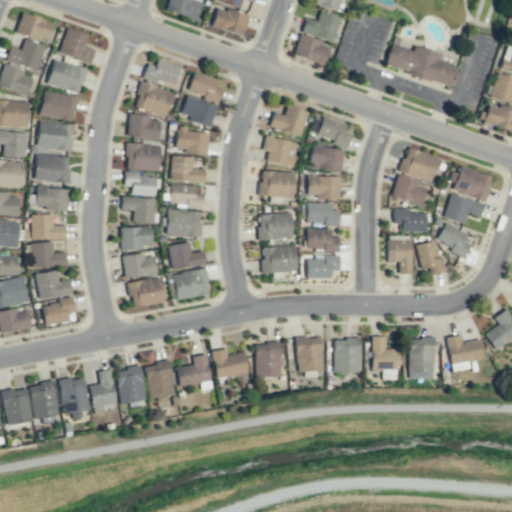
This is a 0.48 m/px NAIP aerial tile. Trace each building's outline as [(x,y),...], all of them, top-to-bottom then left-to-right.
[(194,0),(199,2),(193,19),(162,9),(165,0),(194,0)] [(247,0),(250,1),(250,0),(211,0),(236,8),(238,0),(247,0)] [(309,0),(308,3),(334,11),(337,0),(309,0)] [(224,7),(246,15),(242,28),(240,27),(238,35),(207,25),(213,7),(223,10),(224,7)] [(317,10),(338,17),(329,41),(311,35),(311,36),(298,32),(303,17),(313,20),(317,10)] [(45,41),(51,22),(19,11),(12,31),(45,41)] [(85,33),(63,28),(56,54),(87,62),(91,48),(81,46),(85,33)] [(297,33),(318,40),(317,43),(326,47),(320,64),(290,54),(297,33)] [(389,43),(392,35),(398,37),(395,45),(389,43)] [(34,70),(42,45),(21,38),(17,49),(7,45),(2,60),(34,70)] [(454,66),(447,86),(427,79),(426,80),(402,72),(402,70),(381,63),(389,42),(389,43),(395,45),(409,50),(411,45),(424,50),(436,54),(434,59),(454,66)] [(511,72),(496,67),(504,44),(511,46),(511,72)] [(83,67),(50,59),(43,84),(76,92),(83,67)] [(144,63),(139,76),(171,86),(177,66),(154,59),(152,65),(144,63)] [(29,77),(21,75),(22,70),(0,63),(0,87),(24,95),(29,77)] [(215,100),(218,89),(212,87),(214,78),(189,72),(185,93),(215,100)] [(511,92),(511,78),(494,72),(485,96),(506,103),(510,92),(511,92)] [(163,116),(170,91),(138,82),(130,106),(163,116)] [(74,97),(41,89),(35,113),(68,122),(74,97)] [(214,105),(183,95),(177,112),(187,115),(185,119),(207,126),(214,105)] [(0,125),(24,126),(25,100),(0,99),(0,125)] [(511,132),(479,121),(480,119),(475,118),(478,110),(482,112),(485,103),(495,107),(497,103),(511,108),(511,132)] [(296,136),(305,111),(283,104),(280,114),(270,111),(266,125),(296,136)] [(124,136),(155,138),(157,120),(147,119),(148,115),(125,113),(124,136)] [(313,133),(330,139),(329,143),(343,148),(348,133),(340,131),(343,123),(320,116),(313,133)] [(34,146),(67,150),(69,124),(36,121),(34,146)] [(203,155),(206,132),(184,130),(184,126),(174,125),(172,147),(182,148),(181,152),(203,155)] [(0,146),(0,155),(22,156),(23,131),(0,130),(0,143),(0,146)] [(261,135),(269,136),(269,137),(288,141),(288,142),(293,143),(291,150),(287,149),(286,155),(291,156),(289,166),(261,161),(263,151),(258,150),(261,135)] [(123,141),(122,168),(156,169),(157,142),(123,141)] [(336,172),(341,150),(319,145),(320,143),(313,141),(312,143),(310,143),(306,161),(312,163),(311,166),(336,172)] [(427,181),(436,157),(405,146),(401,158),(398,157),(394,170),(418,179),(418,178),(427,181)] [(31,180),(65,181),(66,156),(33,154),(31,180)] [(201,181),(202,168),(190,168),(190,156),(168,155),(167,180),(201,181)] [(0,185),(20,186),(20,160),(0,159),(0,185)] [(486,188),(481,201),(457,193),(458,191),(449,188),(451,182),(445,180),(448,171),(455,173),(457,165),(487,176),(483,187),(486,188)] [(128,186),(127,194),(152,195),(153,176),(136,175),(137,171),(121,170),(120,185),(128,186)] [(259,170),(290,172),(289,197),(254,195),(255,181),(258,182),(259,170)] [(417,204),(423,187),(414,184),(415,180),(395,173),(388,194),(417,204)] [(336,198),(336,175),(304,175),(304,194),(314,194),(314,198),(336,198)] [(192,184),(167,184),(167,202),(185,202),(185,208),(199,208),(199,193),(192,193),(192,184)] [(64,210),(66,188),(34,187),(33,205),(42,205),(42,209),(64,210)] [(16,196),(7,196),(7,192),(0,191),(0,213),(15,215),(16,196)] [(467,199),(480,203),(476,217),(464,213),(461,223),(440,216),(448,193),(466,200),(467,199)] [(129,222),(151,222),(152,197),(119,196),(118,209),(130,209),(129,222)] [(320,225),(335,225),(335,210),(328,210),(328,201),(303,202),(303,221),(312,221),(312,222),(320,222),(320,225)] [(391,208),(405,208),(405,211),(414,211),(414,212),(423,212),(422,231),(399,231),(399,223),(390,223),(391,208)] [(198,210),(164,209),(163,234),(196,236),(198,210)] [(268,212),(287,211),(289,236),(279,237),(280,242),(266,243),(265,239),(254,239),(253,226),(256,226),(255,214),(268,213),(268,212)] [(50,213),(28,214),(28,239),(63,238),(63,224),(50,225),(50,213)] [(433,217),(440,220),(437,226),(431,224),(433,217)] [(17,221),(0,219),(0,245),(14,247),(17,221)] [(443,221),(464,234),(460,240),(468,244),(460,258),(446,250),(448,247),(440,243),(441,241),(434,237),(443,221)] [(117,249),(140,249),(140,244),(149,244),(149,226),(117,226),(117,249)] [(335,251),(311,251),(311,247),(303,247),(303,228),(327,228),(327,236),(335,236),(335,251)] [(408,239),(408,259),(409,259),(409,273),(395,273),(395,260),(384,260),(384,238),(408,239)] [(439,256),(442,271),(428,275),(426,266),(418,268),(412,244),(430,240),(432,248),(433,248),(435,256),(439,256)] [(63,265),(63,251),(50,252),(50,241),(27,242),(28,266),(63,265)] [(202,263),(200,250),(188,252),(186,241),(164,245),(169,269),(202,263)] [(260,246),(292,245),(293,270),(283,270),(283,271),(258,272),(257,258),(260,258),(260,247),(261,247),(260,246)] [(15,253),(0,253),(0,274),(16,274),(15,253)] [(151,255),(142,256),(141,253),(119,255),(121,278),(153,274),(151,255)] [(311,254),(335,254),(335,269),(327,269),(327,277),(303,277),(303,259),(311,259),(311,254)] [(206,293),(202,267),(169,274),(173,299),(206,293)] [(32,272),(35,298),(68,294),(67,279),(55,280),(54,270),(32,272)] [(0,305),(24,301),(20,276),(0,279),(0,305)] [(161,302),(157,276),(124,282),(128,307),(161,302)] [(37,304),(42,325),(66,319),(64,312),(72,311),(69,297),(37,304)] [(0,330),(27,328),(25,307),(0,309),(0,330)] [(490,316),(495,324),(481,332),(491,349),(511,336),(511,321),(504,308),(490,316)] [(459,342),(458,334),(444,336),(449,370),(463,368),(462,361),(479,358),(476,339),(459,342)] [(320,369),(317,335),(292,337),(294,371),(320,369)] [(392,348),(382,348),(382,335),(368,336),(369,371),(379,371),(379,379),(393,379),(392,348)] [(431,337),(406,336),(406,378),(431,378),(431,337)] [(356,338),(331,338),(331,372),(355,372),(356,338)] [(252,376),(277,376),(277,342),(251,342),(252,376)] [(211,376),(244,373),(242,353),(223,354),(223,349),(209,350),(211,376)] [(190,364),(173,367),(176,386),(208,380),(203,353),(188,356),(190,364)] [(141,364),(146,398),(155,396),(155,398),(171,396),(166,360),(141,364)] [(143,399),(137,365),(111,370),(117,404),(143,399)] [(113,402),(106,368),(94,371),(96,383),(85,385),(89,407),(113,402)] [(85,409),(81,376),(56,379),(60,416),(79,414),(79,410),(85,409)] [(56,414),(50,380),(25,384),(30,418),(56,414)] [(0,389),(0,397),(3,423),(28,420),(24,387),(0,389)]
